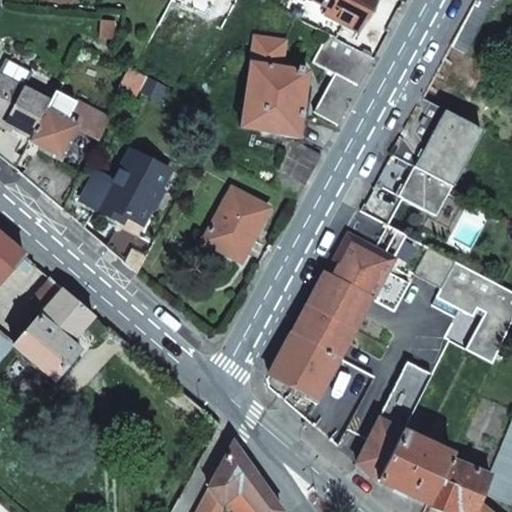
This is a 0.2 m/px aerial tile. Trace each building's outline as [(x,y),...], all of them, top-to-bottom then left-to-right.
[(358,29),(374,0),(317,0),(330,7),(327,13),(358,29)] [(475,0),(451,45),(467,53),(495,0),(475,0)] [(112,22),(125,23),(125,12),(112,11),(112,22)] [(337,124),(372,58),(328,35),(313,63),(334,75),(315,112),(337,124)] [(271,187),(296,200),(321,154),(296,140),(307,73),(303,72),(304,68),(296,67),(296,71),(282,68),(286,43),(256,37),(240,127),(283,134),(278,168),(279,169),(279,172),(271,187)] [(132,87),(141,91),(148,77),(139,73),(132,87)] [(0,74),(0,120),(3,122),(0,126),(0,153),(10,159),(14,151),(23,155),(30,142),(28,141),(30,137),(49,102),(0,74)] [(148,77),(141,91),(162,102),(169,89),(148,77)] [(196,91),(186,94),(185,97),(187,105),(199,101),(196,91)] [(40,147),(39,149),(59,160),(77,127),(92,136),(102,117),(55,92),(49,102),(30,137),(28,141),(30,142),(40,147)] [(482,130),(423,97),(410,120),(392,154),(451,187),(482,130)] [(31,174),(26,180),(62,210),(75,184),(77,182),(70,177),(70,174),(31,150),(23,167),(31,174)] [(75,184),(62,210),(73,219),(82,202),(118,220),(105,247),(121,260),(168,170),(128,150),(112,180),(95,171),(86,190),(75,184)] [(10,159),(8,163),(17,167),(23,155),(14,151),(10,159)] [(451,187),(392,154),(362,210),(388,224),(402,197),(435,215),(451,187)] [(31,174),(23,167),(19,174),(26,180),(31,174)] [(233,189),(203,241),(240,261),(269,209),(233,189)] [(340,262),(331,277),(369,297),(394,310),(409,283),(386,271),(388,267),(384,266),(388,258),(392,260),(406,234),(389,224),(376,247),(349,232),(340,250),(345,252),(340,262)] [(0,282),(23,257),(0,236),(0,282)] [(511,291),(428,246),(412,273),(441,289),(462,301),(458,309),(459,309),(472,316),(477,307),(485,312),(465,349),(492,364),(511,320),(511,291)] [(345,252),(340,250),(334,259),(340,262),(345,252)] [(331,277),(323,272),(267,375),(313,399),(336,357),(369,297),(331,277)] [(27,302),(39,313),(60,289),(48,279),(27,302)] [(39,313),(10,345),(11,346),(51,381),(76,350),(69,343),(92,316),(60,289),(39,313)] [(462,301),(441,289),(431,305),(455,317),(459,309),(458,309),(462,301)] [(404,362),(400,371),(426,385),(430,376),(404,362)] [(356,463),(376,480),(414,406),(426,385),(400,371),(377,420),(380,422),(374,434),(371,433),(356,463)] [(376,480),(426,504),(448,458),(450,454),(435,447),(446,423),(437,418),(425,442),(414,437),(426,412),(414,406),(376,480)] [(511,502),(511,416),(488,475),(491,476),(484,492),(511,502)] [(377,420),(371,433),(374,434),(380,422),(377,420)] [(279,511),(231,443),(193,511),(218,511),(219,504),(222,503),(220,500),(226,495),(229,498),(227,505),(232,511),(251,511),(253,511),(254,511),(279,511)] [(448,458),(426,504),(442,511),(455,511),(457,509),(463,511),(476,511),(479,504),(484,492),(491,476),(488,475),(448,458)]
